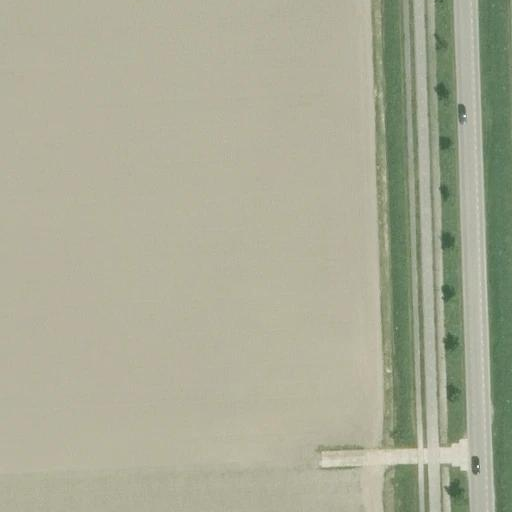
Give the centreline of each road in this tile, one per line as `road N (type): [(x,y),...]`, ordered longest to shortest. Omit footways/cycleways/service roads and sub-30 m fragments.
road 1 (unknown): [(447,511),(429,0)]
road 2 (unclassified): [(480,511),(464,0)]
